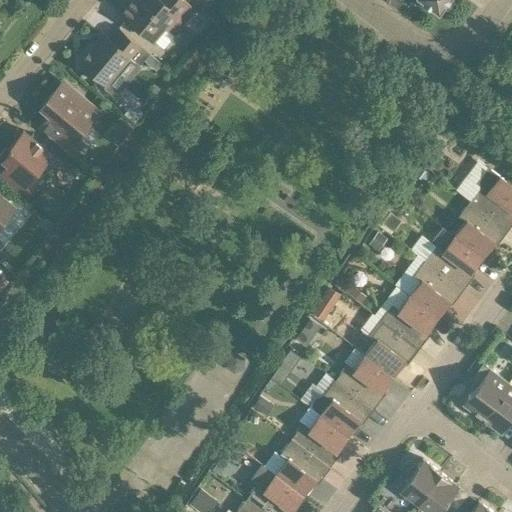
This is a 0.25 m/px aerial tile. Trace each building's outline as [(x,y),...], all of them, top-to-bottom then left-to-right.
[(194,9),(183,0),(129,0),(119,14),(151,41),(163,27),(173,34),(194,9)] [(416,0),(437,16),(442,9),(447,9),(451,3),(450,0),(416,0)] [(149,54),(120,30),(111,41),(102,34),(77,63),(105,86),(128,58),(139,66),(149,54)] [(67,93),(58,85),(39,108),(48,116),(38,128),(71,157),(83,143),(77,138),(99,112),(76,92),(67,93)] [(143,114),(131,104),(123,114),(134,123),(143,114)] [(113,124),(126,135),(132,127),(119,116),(113,124)] [(56,160),(22,131),(7,148),(6,147),(0,154),(0,161),(2,164),(3,163),(6,166),(0,172),(0,179),(22,199),(56,160)] [(436,170),(444,160),(430,150),(423,160),(436,170)] [(429,176),(418,167),(412,176),(423,184),(429,176)] [(469,201),(507,230),(511,224),(511,186),(488,168),(477,183),(480,186),(469,201)] [(0,249),(4,245),(0,240),(0,223),(13,207),(0,195),(0,249)] [(495,247),(507,230),(469,201),(457,217),(464,222),(453,236),(481,257),(491,244),(495,247)] [(394,233),(402,222),(389,212),(381,223),(394,233)] [(481,257),(453,236),(441,227),(431,242),(436,246),(424,261),(463,290),(475,273),(471,270),(481,257)] [(387,239),(377,231),(367,244),(377,251),(387,239)] [(450,306),(463,290),(424,261),(412,276),(419,282),(409,296),(436,317),(446,304),(450,306)] [(0,291),(8,282),(0,274),(0,291)] [(323,320),(340,294),(328,286),(311,312),(323,320)] [(353,287),(348,294),(360,303),(365,296),(353,287)] [(426,330),(436,317),(409,296),(398,310),(391,305),(379,321),(418,349),(430,333),(426,330)] [(302,328),(312,336),(320,326),(309,318),(302,328)] [(405,366),(418,349),(379,321),(368,336),(374,341),(364,355),(392,376),(402,363),(405,366)] [(290,350),(279,366),(288,373),(300,357),(290,350)] [(382,389),(392,376),(364,355),(353,369),(346,364),(335,380),(373,409),(386,392),(382,389)] [(481,418),(508,383),(489,369),(484,375),(477,370),(469,381),(476,386),(462,404),(481,418)] [(361,425),(373,409),(335,380),(323,395),(316,398),(310,406),(320,414),(319,415),(347,436),(357,422),(361,425)] [(511,385),(508,383),(481,418),(500,432),(511,416),(511,385)] [(266,416),(273,406),(270,403),(260,396),(252,406),(263,413),(266,416)] [(337,449),(347,436),(319,415),(308,429),(302,424),(290,439),(328,468),(341,452),(337,449)] [(328,468),(290,439),(268,469),(302,495),(312,482),(316,485),(328,468)] [(416,503),(440,473),(422,459),(416,466),(408,460),(388,486),(397,493),(399,490),(416,503)] [(211,470),(219,476),(224,470),(216,464),(211,470)] [(268,469),(263,466),(262,465),(251,479),(257,483),(245,499),(262,511),(295,511),(296,511),(292,508),(302,495),(268,469)] [(453,511),(454,511),(444,504),(458,486),(440,473),(416,503),(427,511),(453,511)] [(187,502),(199,511),(206,511),(215,501),(199,488),(187,502)] [(262,511),(245,499),(235,511),(230,511),(228,510),(225,511),(262,511)] [(455,511),(454,511),(453,511),(491,511),(477,501),(469,511),(455,511)]
